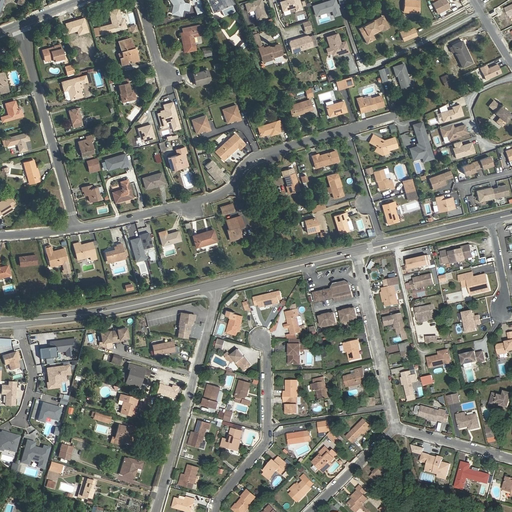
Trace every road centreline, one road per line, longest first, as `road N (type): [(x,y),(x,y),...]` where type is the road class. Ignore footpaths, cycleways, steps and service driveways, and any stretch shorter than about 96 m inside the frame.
road 1 (residential): [(75,228),(208,199),(238,183),(254,158),(352,129)]
road 2 (residential): [(158,511),(215,285)]
road 3 (residential): [(75,228),(18,24)]
road 4 (primary): [(215,285),(20,321)]
road 5 (residential): [(261,338),(268,439),(217,511)]
road 6 (residential): [(398,427),(357,251)]
road 7 (primary): [(357,251),(215,285)]
road 8 (residential): [(361,68),(483,11)]
road 9 (residential): [(312,511),(398,427)]
road 10 (residential): [(511,77),(477,92),(469,107),(478,137),(511,140)]
